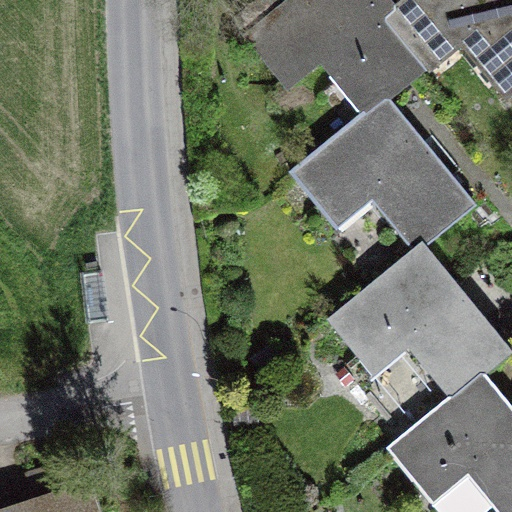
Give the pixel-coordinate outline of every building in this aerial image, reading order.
[(355,0),(304,0),(247,47),(285,93),(314,69),(358,123),(382,103),(415,78),(380,33),(355,0)] [(511,101),(511,0),(422,0),(380,33),(415,78),(453,48),(502,109),(511,101)] [(358,123),(285,178),(330,237),(367,208),(407,260),(418,251),(468,213),(382,103),(358,123)] [(418,251),(322,329),(367,384),(403,356),(449,412),(479,387),(509,363),(418,251)] [(449,412),(389,460),(428,509),(459,483),(482,511),(511,511),(511,428),(479,387),(449,412)] [(90,511),(85,495),(26,511),(90,511)]
